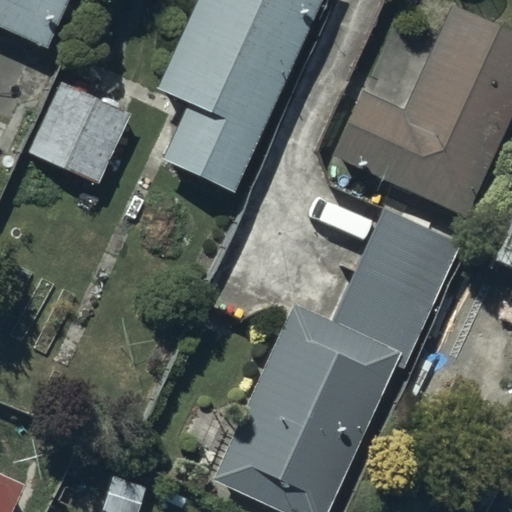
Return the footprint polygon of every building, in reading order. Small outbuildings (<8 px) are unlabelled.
[(0,0),(0,18),(38,36),(55,0),(0,0)] [(227,183),(313,0),(186,0),(151,76),(180,90),(153,148),(227,183)] [(327,311),(290,294),(208,470),(299,511),(316,511),(389,357),(398,361),(458,232),(442,225),(511,74),(511,25),(455,0),(443,0),(397,100),(357,81),(328,144),(391,173),(327,311)] [(53,73),(22,144),(95,176),(126,105),(53,73)] [(0,511),(18,474),(0,466),(0,511)]
